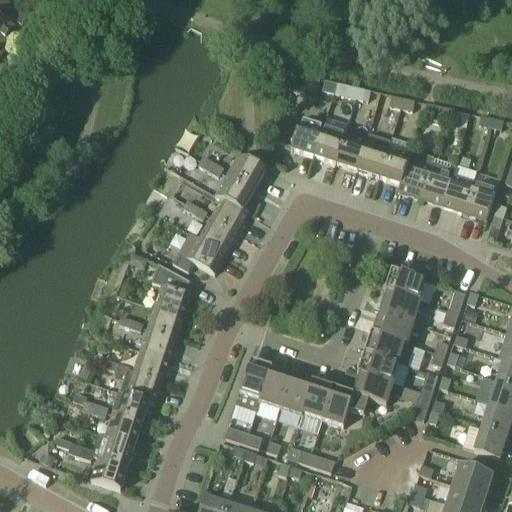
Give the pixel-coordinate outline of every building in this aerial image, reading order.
[(0,47),(5,50),(16,31),(3,23),(12,8),(0,1),(0,47)] [(324,85),(322,95),(334,98),(336,87),(324,85)] [(356,103),(358,92),(347,90),(344,100),(356,103)] [(356,103),(368,105),(370,95),(358,92),(356,103)] [(400,113),(403,102),(391,100),(389,110),(400,113)] [(400,113),(412,116),(414,105),(403,102),(400,113)] [(341,107),(337,120),(349,124),(353,110),(341,107)] [(445,121),(447,113),(436,110),(434,119),(445,121)] [(445,121),(457,124),(459,115),(447,113),(445,121)] [(492,123),(481,120),(479,129),(490,131),(492,123)] [(492,123),(490,131),(501,134),(503,125),(492,123)] [(313,162),(323,132),(300,124),(291,154),(313,162)] [(335,168),(345,138),(323,132),(313,162),(335,168)] [(357,175),(366,145),(345,138),(335,168),(357,175)] [(378,182),(390,145),(369,138),(366,145),(357,175),(378,182)] [(398,197),(400,190),(408,167),(410,160),(388,152),(391,145),(390,145),(378,182),(400,189),(398,196),(398,197)] [(238,159),(226,180),(253,196),(265,175),(238,159)] [(420,204),(430,174),(408,167),(411,160),(410,160),(408,167),(400,190),(398,197),(420,204)] [(198,170),(208,176),(213,167),(203,161),(198,170)] [(213,167),(208,176),(218,182),(220,177),(221,177),(223,172),(213,167)] [(442,211),(452,181),(454,174),(432,167),(430,174),(420,204),(442,211)] [(464,218),(473,188),(477,176),(455,169),(454,174),(452,181),(442,211),(464,218)] [(253,196),(226,180),(215,200),(248,219),(249,218),(242,214),(253,196)] [(464,218),(486,225),(496,195),(473,188),(464,218)] [(248,219),(215,200),(214,200),(221,204),(210,223),(237,239),(248,219)] [(183,213),(193,218),(198,209),(188,203),(183,213)] [(198,209),(193,218),(203,224),(208,215),(198,209)] [(494,220),(503,222),(506,211),(498,209),(494,220)] [(494,220),(491,231),(499,233),(503,222),(494,220)] [(237,239),(210,223),(199,243),(226,259),(237,239)] [(226,259),(199,243),(187,264),(214,279),(226,259)] [(190,287),(158,270),(152,289),(161,292),(161,291),(186,299),(187,298),(190,287)] [(391,274),(384,295),(420,307),(420,306),(418,305),(425,285),(391,274)] [(161,292),(154,313),(184,322),(191,300),(187,298),(186,299),(161,291),(161,292)] [(420,307),(384,295),(381,304),(383,305),(380,316),(413,327),(420,307)] [(446,316),(458,320),(465,299),(453,295),(446,316)] [(184,322),(154,313),(147,334),(177,344),(184,322)] [(474,326),(478,316),(467,313),(463,323),(474,326)] [(413,327),(380,316),(376,328),(373,327),(371,336),(406,348),(413,327)] [(446,316),(445,319),(442,328),(454,332),(458,320),(446,316)] [(119,329),(129,333),(132,325),(121,321),(119,329)] [(132,325),(129,333),(140,336),(143,328),(132,325)] [(177,344),(147,334),(140,356),(170,365),(177,344)] [(406,348),(371,336),(364,357),(397,368),(404,348),(406,349),(406,348)] [(511,340),(507,339),(499,362),(511,365),(511,340)] [(434,357),(445,361),(448,349),(438,346),(434,357)] [(170,365),(140,356),(133,377),(163,387),(170,365)] [(397,368),(364,357),(357,377),(393,389),(393,388),(391,387),(397,368)] [(434,357),(434,358),(431,368),(441,372),(445,361),(434,357)] [(496,386),(511,391),(511,365),(499,362),(499,363),(503,364),(496,386)] [(115,376),(118,368),(107,364),(104,373),(115,376)] [(260,407),(271,371),(250,364),(235,410),(256,417),(260,407)] [(129,371),(118,368),(115,376),(126,380),(129,371)] [(280,414),(291,380),(279,376),(280,374),(271,371),(260,407),(280,414)] [(163,387),(133,377),(126,399),(119,396),(119,397),(156,409),(163,387)] [(393,389),(357,377),(357,378),(359,379),(353,398),(360,412),(367,408),(368,404),(386,410),(393,389)] [(301,420),(312,385),(303,382),(303,384),(291,380),(280,414),(301,420)] [(490,405),(496,384),(484,381),(478,402),(490,405)] [(322,425),(333,391),(312,385),(301,420),(302,421),(302,418),(322,425)] [(489,409),(511,416),(511,391),(496,386),(489,409)] [(431,402),(434,392),(423,388),(420,398),(431,402)] [(360,412),(353,398),(333,391),(322,425),(343,432),(349,414),(353,415),(360,412)] [(156,409),(119,397),(112,419),(141,429),(148,408),(155,410),(156,409)] [(431,402),(420,398),(412,421),(411,421),(423,426),(424,425),(423,425),(431,402)] [(93,419),(96,409),(86,405),(82,415),(93,419)] [(96,409),(93,419),(104,423),(108,412),(96,409)] [(481,432),(507,440),(511,423),(511,416),(489,409),(481,432)] [(141,429),(112,419),(105,441),(134,450),(141,429)] [(245,450),(246,448),(249,438),(229,432),(229,431),(228,431),(224,443),(225,443),(245,450)] [(481,432),(474,455),(499,464),(507,440),(481,432)] [(249,438),(246,448),(245,450),(258,454),(262,443),(249,438)] [(134,450),(105,441),(98,462),(127,472),(134,450)] [(281,450),(269,446),(266,456),(278,460),(281,450)] [(79,462),(82,452),(71,448),(68,458),(79,462)] [(235,450),(232,457),(255,466),(258,458),(235,450)] [(79,462),(90,466),(94,455),(82,452),(79,462)] [(311,459),(301,455),(297,467),(307,470),(311,459)] [(311,459),(307,470),(330,477),(330,478),(334,466),(311,459)] [(127,472),(98,462),(90,485),(120,495),(127,472)] [(494,480),(459,469),(452,490),(487,501),(494,480)] [(483,511),(487,501),(452,490),(445,511),(449,511),(483,511)] [(226,511),(229,504),(206,496),(200,511),(226,511)]
